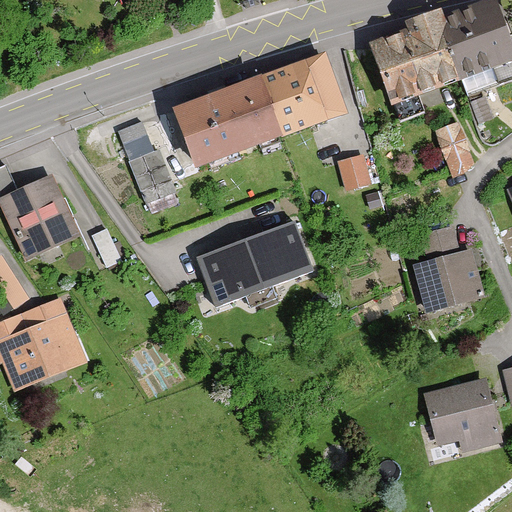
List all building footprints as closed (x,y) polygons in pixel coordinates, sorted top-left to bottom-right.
[(511,41),(498,4),(438,19),(459,81),(511,60),(511,41)] [(459,81),(438,19),(410,28),(370,42),(391,104),(459,81)] [(326,59),(263,82),(285,146),(313,135),(348,122),(326,59)] [(285,146),(263,82),(178,112),(200,175),(285,146)] [(142,124),(117,134),(146,207),(176,196),(159,153),(154,154),(142,124)] [(459,124),(434,133),(453,182),(474,166),(459,124)] [(366,155),(336,163),(345,196),(375,187),(366,155)] [(0,206),(26,266),(80,242),(52,179),(18,195),(6,168),(0,170),(0,206)] [(294,224),(196,262),(216,312),(313,275),(294,224)] [(429,265),(412,270),(427,319),(487,302),(472,249),(459,253),(451,226),(420,235),(429,265)] [(106,232),(92,239),(107,271),(122,264),(106,232)] [(30,330),(0,341),(0,373),(10,398),(91,366),(64,299),(24,315),(30,330)] [(511,370),(503,373),(511,410),(511,409),(511,370)] [(484,387),(422,401),(436,461),(498,447),(484,387)]
